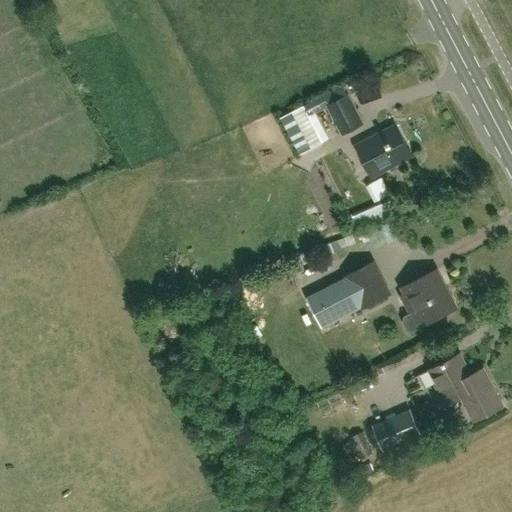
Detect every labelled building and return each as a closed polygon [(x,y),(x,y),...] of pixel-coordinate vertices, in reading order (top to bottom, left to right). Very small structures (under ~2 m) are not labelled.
[(315,112),(327,106),(341,134),(363,123),(348,95),(347,95),(342,85),(291,111),(311,149),(329,140),(315,112)] [(372,177),(412,156),(395,124),(355,145),(372,177)] [(391,198),(360,212),(364,221),(395,207),(391,198)] [(329,268),(347,261),(343,250),(324,258),(329,268)] [(303,267),(310,279),(324,271),(317,259),(303,267)] [(322,328),(363,307),(388,294),(372,262),(347,275),(347,276),(306,297),(322,328)] [(406,289),(405,293),(401,296),(409,312),(403,316),(403,323),(406,329),(412,331),(453,309),(440,284),(442,282),(436,269),(405,286),(406,289)] [(460,352),(431,367),(438,382),(436,383),(446,403),(463,394),(476,419),(499,407),(488,387),(491,385),(482,368),(471,373),(460,352)] [(371,426),(384,454),(422,437),(409,408),(371,426)] [(350,411),(340,419),(348,430),(359,422),(350,411)] [(360,459),(372,453),(362,432),(350,438),(360,459)]
